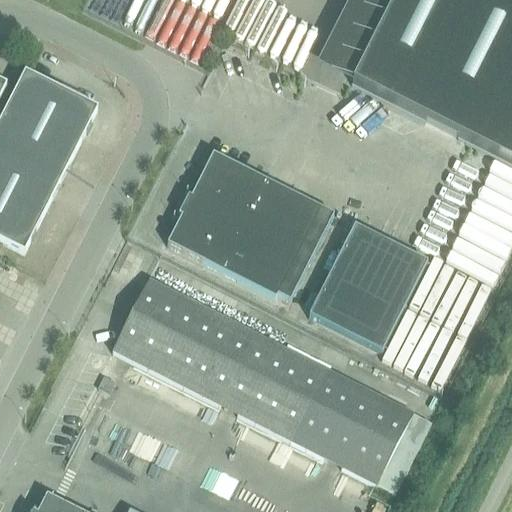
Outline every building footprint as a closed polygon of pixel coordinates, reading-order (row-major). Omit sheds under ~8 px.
[(511,0),(396,0),(352,89),(511,169),(511,0)] [(0,125),(0,246),(24,259),(97,114),(24,77),(0,125)] [(212,160),(167,250),(275,305),(276,301),(289,308),(296,293),(317,303),(354,231),(212,160)] [(354,231),(308,321),(381,358),(427,267),(354,231)] [(390,409),(387,407),(148,286),(112,357),(350,479),(395,501),(431,428),(413,420),(413,419),(412,418),(416,408),(395,398),(390,409)] [(109,400),(121,376),(108,370),(97,394),(109,400)] [(385,380),(402,390),(408,379),(390,370),(385,380)] [(191,503),(197,490),(190,487),(195,475),(141,451),(130,476),(191,503)] [(213,483),(227,489),(233,473),(219,468),(213,483)] [(267,503),(271,485),(257,481),(255,490),(242,487),(239,496),(267,503)] [(327,511),(299,498),(292,511),(327,511)] [(68,511),(46,501),(40,511),(68,511)]
